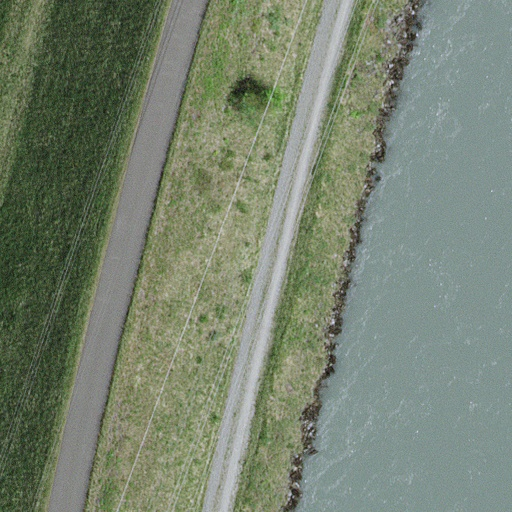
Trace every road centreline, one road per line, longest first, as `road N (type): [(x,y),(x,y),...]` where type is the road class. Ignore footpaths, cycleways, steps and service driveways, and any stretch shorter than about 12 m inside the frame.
road 1 (track): [(196,0),(110,301),(68,511)]
road 2 (track): [(348,0),(221,511)]
